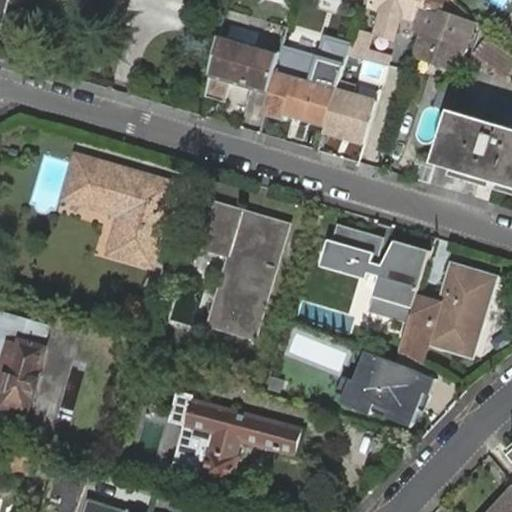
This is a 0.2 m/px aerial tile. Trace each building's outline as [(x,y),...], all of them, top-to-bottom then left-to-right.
[(417,19),(423,0),(364,0),(365,1),(372,3),(371,6),(382,9),(375,33),(393,38),(400,15),(412,19),(412,18),(417,19)] [(441,6),(443,0),(423,0),(417,19),(414,28),(419,29),(413,54),(457,70),(473,24),(447,15),(450,9),(441,6)] [(282,53),(219,34),(207,96),(225,102),(231,83),(270,95),(282,53)] [(511,53),(488,34),(474,55),(511,85),(511,53)] [(270,95),(266,114),(285,120),(287,113),(327,127),(340,82),(352,44),(326,36),(320,57),(283,45),(282,53),(270,95)] [(357,87),(340,82),(327,127),(325,131),(342,136),(343,132),(353,134),(351,139),(366,143),(378,102),(355,95),(357,87)] [(511,187),(511,128),(452,110),(436,164),(511,187)] [(136,174),(77,157),(65,198),(122,214),(111,253),(152,264),(174,186),(148,178),(145,186),(134,183),(136,174)] [(416,159),(411,178),(430,184),(436,164),(416,159)] [(265,318),(291,232),(273,226),(253,221),(255,215),(217,204),(204,248),(232,257),(212,325),(259,340),(265,318)] [(255,215),(253,221),(273,226),(291,232),(293,226),(255,215)] [(341,223),(335,239),(377,250),(375,260),(379,261),(387,237),(341,223)] [(335,239),(331,237),(323,264),(369,276),(372,270),(382,274),(377,293),(416,306),(419,296),(432,249),(399,237),(385,263),(379,261),(375,260),(377,250),(335,239)] [(403,351),(424,364),(430,345),(475,358),(500,277),(452,263),(441,302),(419,296),(416,306),(411,322),(403,351)] [(416,306),(377,293),(372,310),(411,322),(416,306)] [(152,301),(129,294),(121,319),(145,326),(152,301)] [(53,324),(0,309),(0,430),(21,436),(53,324)] [(134,354),(145,357),(153,331),(142,329),(134,354)] [(439,377),(369,349),(357,379),(353,377),(343,401),(374,413),(375,411),(414,426),(427,390),(433,392),(439,377)] [(145,358),(141,368),(152,371),(156,361),(145,358)] [(252,377),(249,388),(262,393),(266,381),(252,377)] [(242,441),(297,455),(299,449),(304,429),(194,399),(187,426),(215,434),(212,449),(210,448),(201,479),(232,487),(240,457),(238,456),(242,441)] [(34,457),(9,450),(5,468),(29,474),(34,457)] [(60,461),(43,511),(77,511),(91,469),(60,461)] [(502,499),(489,511),(511,511),(511,488),(508,493),(511,496),(505,502),(502,499)] [(508,493),(502,499),(505,502),(511,496),(508,493)] [(129,511),(89,499),(85,511),(129,511)]
